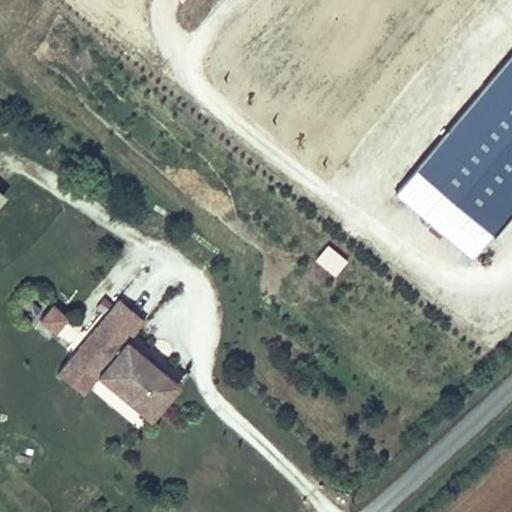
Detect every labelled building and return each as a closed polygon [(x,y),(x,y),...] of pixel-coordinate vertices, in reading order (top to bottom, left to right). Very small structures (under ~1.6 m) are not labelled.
[(511,54),(394,196),(471,259),(511,210),(511,54)] [(103,320),(129,341),(136,333),(146,320),(121,299),(103,320)] [(56,305),(43,320),(58,333),(71,318),(56,305)] [(104,370),(100,376),(152,420),(181,385),(129,341),(103,320),(80,349),(104,370)] [(104,370),(80,349),(76,354),(60,374),(84,394),(100,376),(104,370)]
